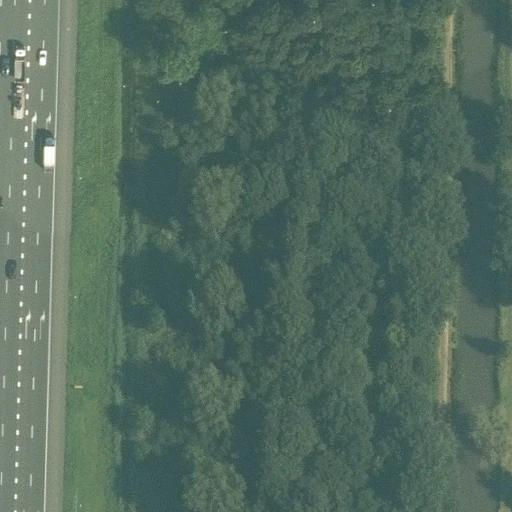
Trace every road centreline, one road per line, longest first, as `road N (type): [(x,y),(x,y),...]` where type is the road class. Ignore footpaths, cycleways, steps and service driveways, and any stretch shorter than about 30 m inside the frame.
road 1 (track): [(314,511),(331,162),(326,0)]
road 2 (motorway): [(8,511),(22,2)]
